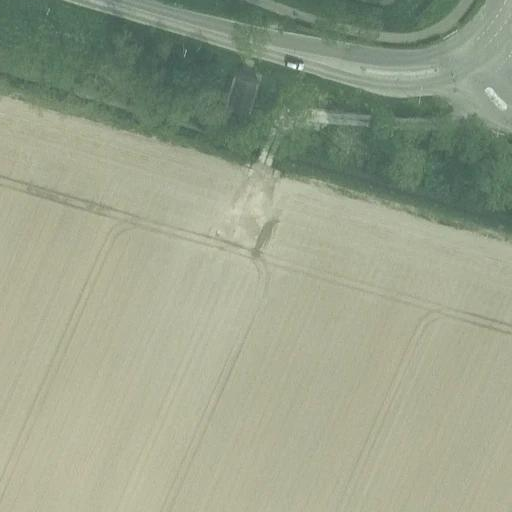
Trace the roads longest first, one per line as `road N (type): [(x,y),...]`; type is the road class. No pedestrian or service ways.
road 1 (secondary): [(172,21),(382,86),(433,85),(473,70)]
road 2 (secondary): [(459,45),(422,60),(387,62),(172,21)]
